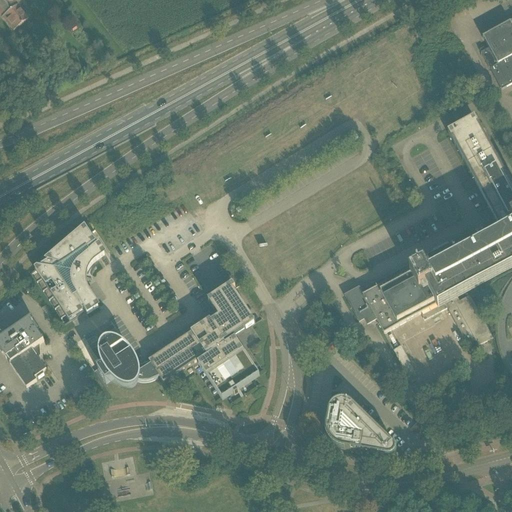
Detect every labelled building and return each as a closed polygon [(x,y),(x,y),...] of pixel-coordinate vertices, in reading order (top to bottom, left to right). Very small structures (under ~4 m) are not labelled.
[(0,0),(0,15),(13,32),(27,21),(16,7),(18,6),(13,0),(0,0)] [(480,51),(502,91),(511,85),(511,21),(503,27),(483,38),(489,50),(485,51),(484,49),(480,51)] [(305,92),(297,97),(311,119),(362,88),(354,74),(372,64),(397,105),(423,89),(393,39),(305,92)] [(277,109),(201,155),(225,195),(249,181),(230,150),(243,142),(250,153),(296,124),(284,104),(277,109)] [(511,177),(483,123),(478,126),(475,120),(448,135),(452,141),(502,232),(427,273),(425,268),(417,272),(415,268),(363,296),(359,289),(358,290),(346,297),(345,296),(360,324),(360,323),(371,317),(373,321),(376,320),(411,384),(419,380),(401,347),(394,351),(385,335),(421,315),(425,322),(447,309),(467,346),(490,333),(467,290),(511,265),(511,177)] [(448,227),(457,222),(447,205),(438,209),(448,227)] [(38,270),(35,272),(71,323),(84,315),(83,313),(85,312),(88,316),(99,308),(92,299),(90,295),(88,291),(86,287),(86,283),(86,279),(87,275),(88,271),(91,268),(93,264),(97,262),(97,261),(105,256),(99,247),(98,248),(90,235),(86,229),(72,240),(64,246),(44,263),(49,264),(39,270),(38,270)] [(106,368),(98,373),(106,385),(114,380),(119,384),(124,387),(128,389),(131,389),(134,387),(136,385),(137,383),(139,383),(141,384),(145,384),(147,383),(151,383),(152,382),(155,381),(157,380),(158,381),(160,379),(164,385),(192,367),(197,363),(223,402),(260,378),(234,339),(256,324),(255,323),(254,323),(233,291),(236,289),(233,285),(225,290),(225,291),(208,302),(211,306),(220,321),(213,326),(211,322),(149,363),(145,365),(145,364),(140,363),(139,367),(135,368),(133,363),(130,359),(127,355),(123,351),(119,348),(114,346),(114,345),(111,344),(106,346),(103,349),(102,353),(103,353),(103,358),(104,363),(106,368)] [(10,365),(27,390),(37,383),(35,380),(47,372),(38,359),(38,352),(33,352),(30,350),(43,341),(36,331),(36,332),(35,331),(36,330),(29,321),(4,338),(6,341),(0,345),(0,350),(6,360),(7,359),(11,364),(10,365)] [(348,404),(343,404),(339,404),(335,406),(332,409),(330,412),(329,415),(326,430),(326,434),(327,437),(328,440),(329,442),(332,446),(334,448),(339,451),(344,452),(388,460),(391,459),(394,457),(395,454),(396,452),(395,449),(393,447),(353,408),(348,404)]
